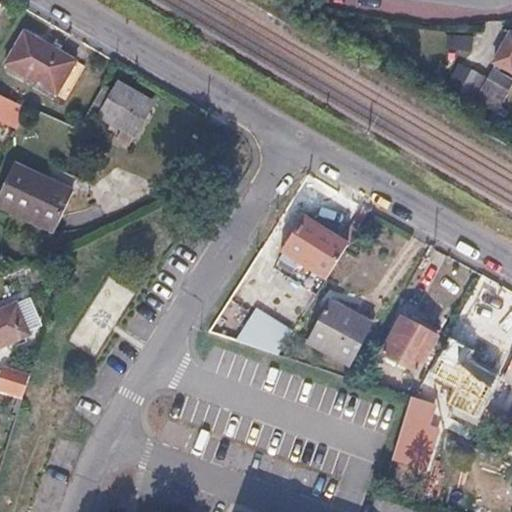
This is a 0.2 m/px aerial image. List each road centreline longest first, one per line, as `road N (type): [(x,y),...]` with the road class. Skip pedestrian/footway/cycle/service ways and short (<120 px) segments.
road 1 (residential): [(105,439),(296,138)]
road 2 (residential): [(296,138),(56,0)]
road 3 (residential): [(511,263),(296,138)]
road 4 (residential): [(105,439),(302,511)]
